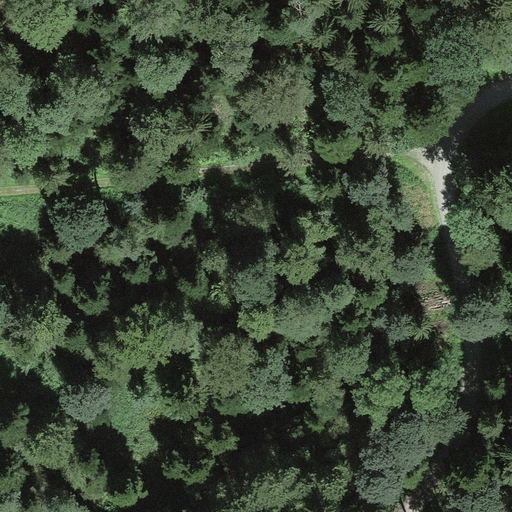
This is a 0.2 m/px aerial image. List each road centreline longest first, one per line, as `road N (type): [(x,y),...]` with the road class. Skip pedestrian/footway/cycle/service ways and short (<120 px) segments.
road 1 (track): [(418,511),(456,442),(474,360),(437,141),(477,97),(511,76)]
road 2 (track): [(437,141),(0,194)]
